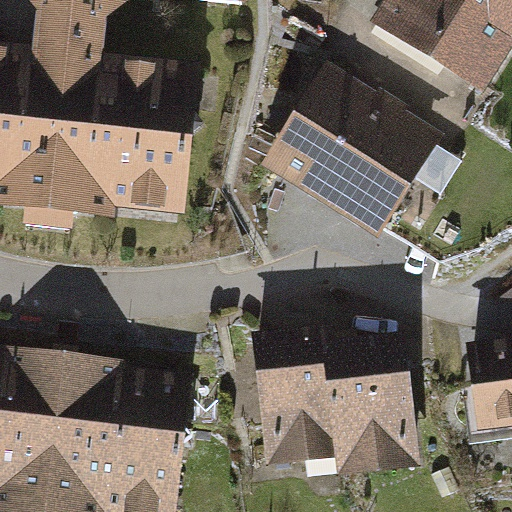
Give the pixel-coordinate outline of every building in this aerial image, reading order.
[(23,59),(0,56),(0,210),(176,229),(192,77),(88,66),(92,30),(124,34),(127,0),(12,0),(11,14),(27,16),(23,59)] [(243,0),(194,0),(193,13),(242,17),(243,0)] [(511,45),(511,0),(388,0),(366,36),(473,104),(511,44),(511,45)] [(437,144),(324,71),(257,174),(369,247),(437,144)] [(421,168),(443,189),(467,163),(444,142),(421,168)] [(245,344),(264,479),(329,470),(331,487),(418,475),(400,343),(326,353),(323,333),(245,344)] [(511,346),(456,353),(467,445),(511,439),(511,346)] [(176,511),(189,389),(115,381),(116,372),(0,359),(0,511),(176,511)]
